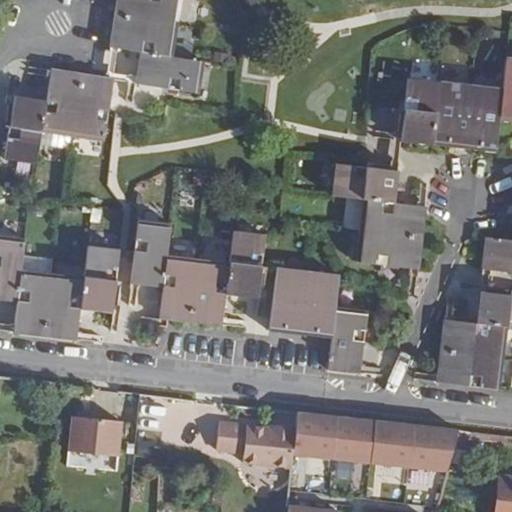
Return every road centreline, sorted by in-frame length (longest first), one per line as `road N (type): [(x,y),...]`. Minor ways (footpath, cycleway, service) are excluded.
road 1 (residential): [(0,355),(387,402)]
road 2 (residential): [(473,193),(387,402)]
road 3 (residential): [(387,402),(511,417)]
